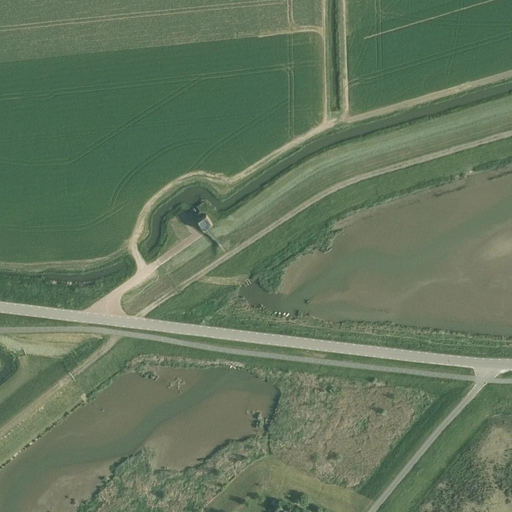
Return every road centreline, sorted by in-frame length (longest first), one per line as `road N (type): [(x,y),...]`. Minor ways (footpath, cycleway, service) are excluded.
road 1 (secondary): [(0,307),(495,363)]
road 2 (track): [(511,132),(333,187),(135,322)]
road 3 (residential): [(375,511),(495,363)]
